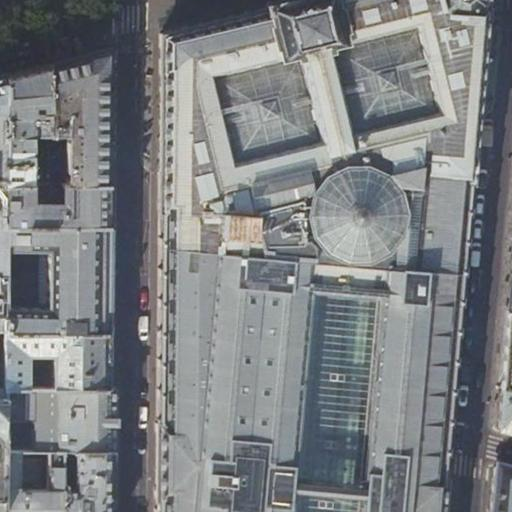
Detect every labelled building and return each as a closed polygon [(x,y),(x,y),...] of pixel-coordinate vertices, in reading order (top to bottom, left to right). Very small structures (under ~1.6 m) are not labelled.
[(157,198),(156,241),(460,266),(466,200),(471,139),(476,84),(481,21),(483,0),(297,0),(287,3),(287,1),(283,2),(283,4),(270,7),(270,6),(266,7),(266,8),(237,15),(159,34),(158,85),(158,136),(157,198)] [(80,41),(83,54),(105,48),(102,36),(80,41)] [(44,51),(47,63),(72,57),(68,44),(44,51)] [(72,57),(47,63),(47,133),(64,133),(64,184),(107,185),(108,119),(109,49),(107,48),(105,48),(83,54),(77,55),(72,57)] [(2,63),(6,75),(35,66),(31,55),(2,63)] [(6,75),(4,75),(3,184),(46,184),(47,133),(47,63),(40,65),(35,66),(6,75)] [(107,204),(107,185),(64,184),(46,184),(3,184),(2,225),(107,226),(107,204)] [(107,278),(107,226),(2,225),(3,249),(45,250),(45,306),(1,306),(1,316),(1,331),(106,332),(107,278)] [(438,511),(443,455),(449,389),(455,326),(460,266),(156,241),(155,389),(154,491),(153,511),(438,511)] [(502,349),(499,388),(511,388),(511,311),(506,311),(502,349)] [(1,331),(2,386),(105,387),(106,351),(106,332),(1,331)] [(111,387),(105,387),(2,386),(2,395),(2,421),(30,421),(30,449),(60,450),(111,450),(111,418),(111,387)] [(511,388),(499,388),(497,406),(495,424),(497,426),(511,430),(511,388)] [(58,511),(60,488),(60,461),(60,450),(30,449),(1,449),(0,511),(58,511)] [(111,511),(111,492),(111,450),(60,450),(60,461),(73,461),(73,488),(60,488),(58,511),(111,511)] [(511,511),(511,476),(494,471),(492,472),(489,502),(488,511),(511,511)]
